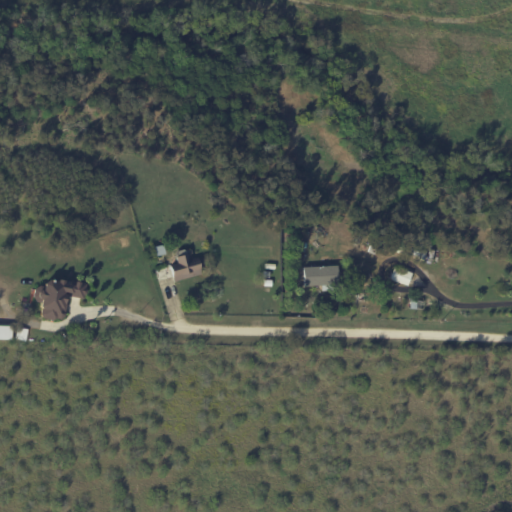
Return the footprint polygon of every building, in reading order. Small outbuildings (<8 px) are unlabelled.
[(200,274),(195,257),(188,259),(186,253),(174,256),(175,262),(168,265),(172,282),(200,274)] [(337,285),(335,265),(301,267),(303,287),(337,285)] [(406,286),(411,273),(392,266),(388,279),(406,286)] [(81,298),(83,283),(72,282),(72,285),(60,283),(61,280),(55,279),(54,281),(46,280),(41,282),(41,284),(32,289),(31,295),(33,300),(38,301),(37,305),(39,308),(38,316),(59,318),(63,315),(66,295),(81,298)] [(0,339),(10,340),(11,326),(0,325),(0,339)] [(25,342),(28,329),(16,327),(14,339),(25,342)]
